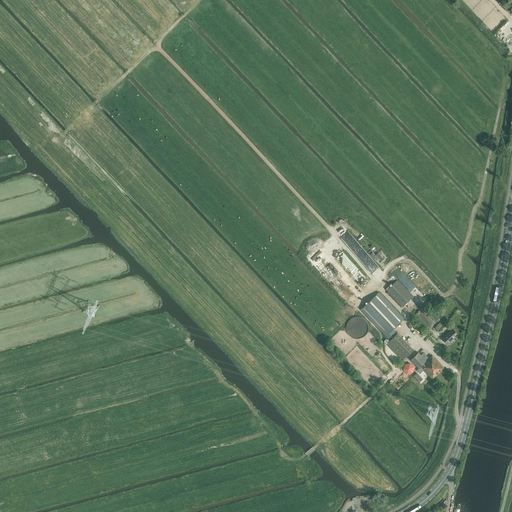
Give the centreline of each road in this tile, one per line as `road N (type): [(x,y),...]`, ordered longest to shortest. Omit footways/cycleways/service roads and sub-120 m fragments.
road 1 (track): [(154,43),(339,239)]
road 2 (primary): [(449,471),(511,214)]
road 3 (track): [(500,103),(456,280),(421,339)]
road 4 (track): [(297,460),(424,343)]
